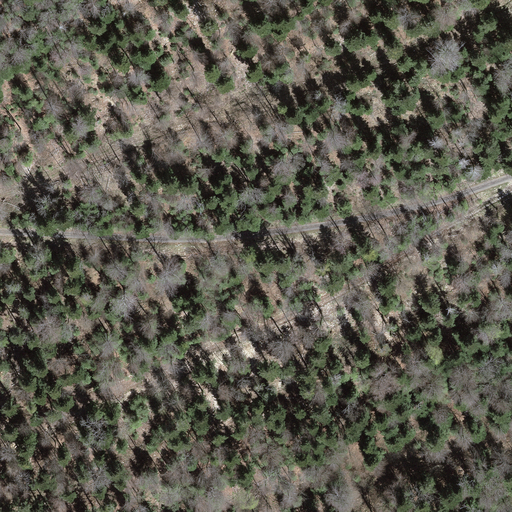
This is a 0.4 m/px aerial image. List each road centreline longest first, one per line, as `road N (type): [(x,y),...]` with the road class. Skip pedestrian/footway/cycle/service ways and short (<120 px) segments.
road 1 (track): [(0,420),(147,374),(365,287),(511,176)]
road 2 (unclassified): [(511,173),(403,215),(294,234),(47,244),(0,232)]
